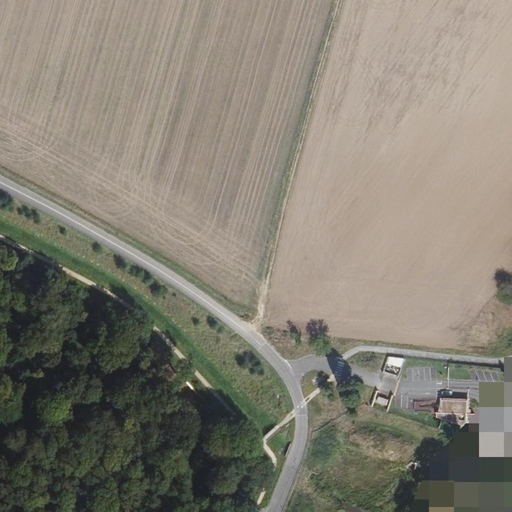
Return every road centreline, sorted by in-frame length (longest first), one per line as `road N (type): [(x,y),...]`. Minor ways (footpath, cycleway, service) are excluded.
road 1 (tertiary): [(0,182),(188,290),(251,335),(286,374),(301,424),(271,511)]
road 2 (track): [(341,0),(251,335)]
